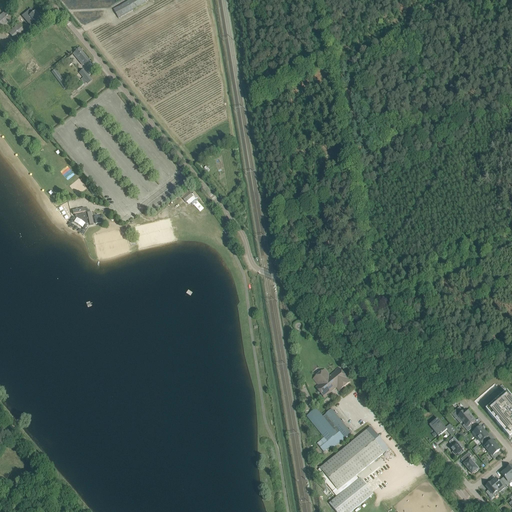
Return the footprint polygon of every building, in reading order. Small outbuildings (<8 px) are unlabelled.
[(144,0),(130,0),(113,10),(118,19),(146,3),(144,0)] [(31,8),(22,16),(31,27),(34,24),(33,23),(35,22),(35,23),(41,18),(38,15),(37,16),(34,12),(31,8)] [(0,28),(11,20),(15,16),(8,9),(0,15),(0,28)] [(8,33),(15,40),(26,30),(20,23),(8,33)] [(86,67),(87,66),(91,63),(79,49),(74,53),(80,60),(79,61),(82,65),(83,64),(86,67)] [(81,76),(86,82),(90,78),(85,72),(81,76)] [(64,89),(68,86),(62,78),(58,81),(64,89)] [(193,197),(189,192),(182,198),(186,203),(193,197)] [(203,215),(207,212),(201,204),(196,207),(203,215)] [(84,208),(72,211),(73,215),(74,214),(75,217),(87,224),(89,224),(89,225),(93,225),(91,212),(90,213),(90,211),(88,209),(86,209),(84,209),(84,208)] [(330,376),(325,369),(313,379),(318,385),(316,388),(324,399),(328,395),(336,388),(339,391),(350,382),(339,368),(335,371),(335,372),(330,376)] [(505,397),(504,396),(489,408),(491,410),(488,412),(494,420),(496,419),(498,421),(497,423),(501,428),(503,426),(505,429),(503,431),(506,434),(508,432),(511,437),(511,436),(511,399),(508,395),(505,397)] [(463,412),(460,408),(459,409),(459,408),(456,410),(457,412),(456,413),(454,415),(453,415),(452,414),(454,417),(456,418),(455,419),(458,417),(458,416),(463,422),(460,424),(463,422),(470,416),(471,415),(466,410),(463,412)] [(352,433),(332,409),(322,416),(316,409),(307,417),(324,438),(321,440),(324,444),(320,448),(324,452),(330,447),(332,449),(352,433)] [(471,425),(475,422),(474,420),(474,419),(472,416),(471,417),(470,416),(463,422),(465,424),(463,426),(468,432),(473,428),(471,425)] [(447,430),(438,419),(430,426),(439,436),(447,430)] [(338,490),(356,476),(388,449),(371,427),(320,468),(323,472),(338,490)] [(452,427),(447,431),(451,436),(456,431),(452,427)] [(484,432),(480,427),(477,430),(474,428),(471,431),(473,433),(472,434),(476,439),(477,438),(484,432)] [(488,436),(484,432),(477,438),(483,445),(486,442),(484,439),(488,436)] [(461,446),(454,438),(449,442),(452,446),(451,447),(453,449),(452,450),(453,452),(452,453),(455,456),(456,455),(457,457),(463,452),(459,447),(461,446)] [(496,445),(492,441),(488,444),(486,442),(483,445),(488,451),(488,452),(496,445)] [(487,452),(493,460),(498,456),(496,453),(500,450),(496,445),(488,452),(488,451),(487,452)] [(315,450),(321,458),(324,456),(317,448),(315,450)] [(471,456),(469,453),(464,457),(466,460),(467,459),(468,461),(464,464),(464,465),(472,474),(474,472),(475,473),(478,471),(477,470),(478,470),(478,469),(475,466),(476,465),(473,462),(472,463),(470,460),(471,459),(470,457),(471,456)] [(503,482),(507,486),(510,484),(509,483),(511,480),(511,476),(506,470),(501,474),(506,479),(503,482)] [(359,480),(356,476),(338,490),(323,472),(319,475),(337,497),(329,504),(335,511),(350,511),(373,494),(360,478),(359,480)] [(500,484),(496,479),(491,483),(497,491),(499,493),(507,486),(503,482),(500,484)] [(491,483),(486,487),(490,492),(488,495),(491,499),(494,497),(493,495),(497,491),(491,483)]
